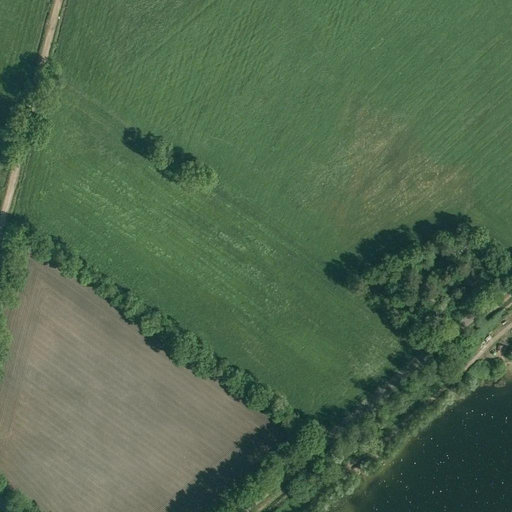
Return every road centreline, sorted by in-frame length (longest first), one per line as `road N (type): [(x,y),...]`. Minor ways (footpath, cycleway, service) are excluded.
road 1 (unclassified): [(240,511),(511,282)]
road 2 (track): [(302,511),(333,475),(511,326)]
road 3 (track): [(0,232),(59,0)]
